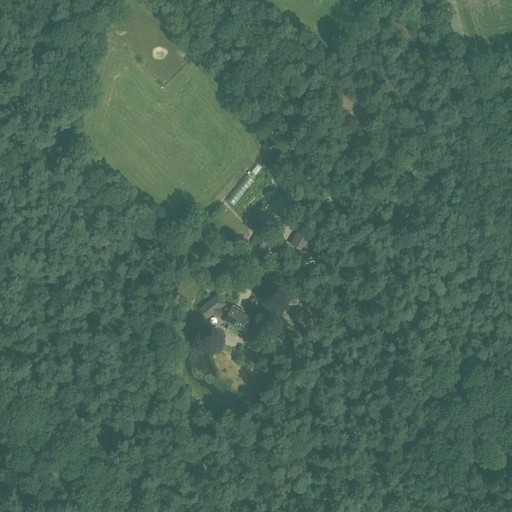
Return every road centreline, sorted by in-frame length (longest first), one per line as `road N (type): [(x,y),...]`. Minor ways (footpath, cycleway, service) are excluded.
road 1 (tertiary): [(511,252),(447,0)]
road 2 (track): [(353,511),(360,489),(356,433),(306,313)]
road 3 (track): [(0,378),(158,511)]
